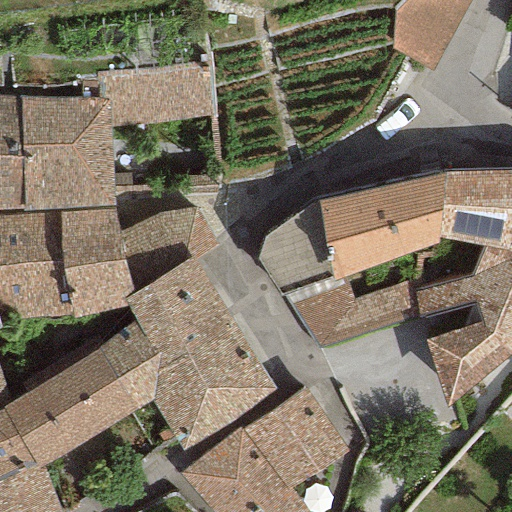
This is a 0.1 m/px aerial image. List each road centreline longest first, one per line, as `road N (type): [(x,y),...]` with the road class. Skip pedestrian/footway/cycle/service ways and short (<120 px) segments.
road 1 (residential): [(224,204),(331,159),(443,128)]
road 2 (residential): [(490,0),(443,128)]
